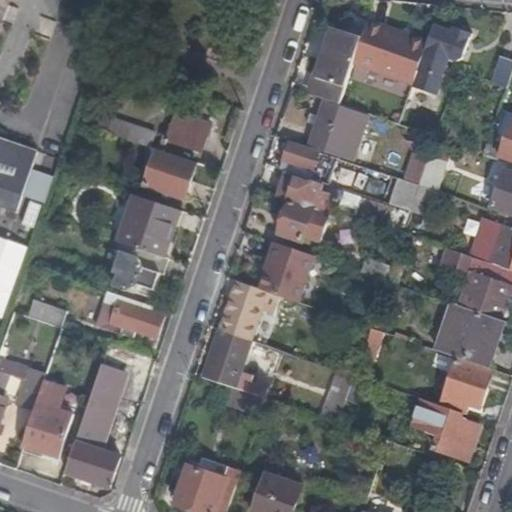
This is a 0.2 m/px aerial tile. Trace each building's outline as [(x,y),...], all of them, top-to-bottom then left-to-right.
[(368,23),(362,40),(353,67),(414,86),(430,43),(368,23)] [(414,86),(413,88),(438,96),(451,60),(459,62),(464,60),(473,34),(455,28),(454,33),(436,26),(430,43),(414,86)] [(310,97),(340,107),(353,67),(362,40),(333,31),(310,97)] [(511,62),(500,60),(493,83),(506,91),(511,74),(511,62)] [(340,159),(343,151),(348,134),(359,138),(365,118),(325,104),(309,148),(340,159)] [(500,110),(488,143),(495,145),(507,112),(500,110)] [(168,136),(163,135),(161,143),(165,144),(166,141),(200,153),(210,124),(175,113),(168,136)] [(511,119),(499,157),(511,161),(511,119)] [(0,206),(18,212),(39,150),(0,136),(0,206)] [(143,145),(128,140),(124,152),(138,157),(143,145)] [(281,169),(328,185),(336,160),(289,145),(281,169)] [(185,199),(197,163),(157,150),(145,185),(185,199)] [(340,159),(352,162),(354,154),(343,151),(340,159)] [(434,190),(442,164),(428,160),(420,185),(434,190)] [(443,193),(454,197),(461,176),(447,171),(449,167),(442,164),(434,190),(443,193)] [(490,207),(511,215),(511,172),(504,170),(490,207)] [(54,176),(40,172),(32,196),(46,200),(54,176)] [(287,173),(279,198),(291,202),(315,210),(334,216),(340,200),(324,195),(323,198),(319,196),(323,185),(287,173)] [(437,208),(443,193),(434,190),(420,185),(414,200),(437,208)] [(182,212),(136,196),(120,243),(149,253),(166,259),(182,212)] [(24,226),(36,229),(43,205),(30,202),(24,226)] [(315,210),(291,202),(280,233),(303,241),(315,210)] [(511,228),(504,226),(492,262),(511,268),(511,228)] [(120,243),(106,238),(98,259),(112,264),(120,243)] [(277,243),(261,291),(277,296),(302,305),(318,257),(277,243)] [(165,275),(170,260),(166,259),(149,253),(144,268),(138,258),(123,252),(116,273),(120,274),(116,286),(128,290),(138,285),(155,291),(160,274),(165,275)] [(511,270),(471,256),(466,270),(474,273),(462,307),(501,320),(509,297),(511,297),(511,270)] [(392,264),(386,281),(397,285),(403,268),(392,264)] [(261,291),(256,289),(238,283),(221,331),(250,341),(301,359),(308,339),(299,336),(296,332),(277,325),(271,341),(253,334),(262,307),(272,310),(277,296),(261,291)] [(152,307),(108,292),(105,302),(118,306),(112,322),(124,326),(122,333),(134,337),(136,330),(157,338),(164,317),(150,312),(152,307)] [(69,313),(35,301),(31,316),(63,327),(69,313)] [(454,304),(437,351),(485,368),(501,320),(462,307),(454,304)] [(379,331),(370,328),(364,347),(373,350),(379,331)] [(250,341),(221,331),(204,377),(234,387),(250,341)] [(373,350),(364,347),(360,357),(369,360),(373,350)] [(0,361),(0,427),(10,401),(1,398),(5,390),(0,388),(0,387),(5,374),(10,376),(7,386),(22,391),(28,371),(0,361)] [(463,414),(466,415),(469,405),(479,408),(491,374),(456,362),(441,406),(463,414)] [(126,374),(103,366),(68,472),(110,488),(122,459),(95,449),(113,396),(119,398),(126,374)] [(366,381),(354,377),(345,401),(357,405),(366,381)] [(268,400),(234,389),(230,400),(264,412),(268,400)] [(29,433),(39,404),(18,397),(10,425),(29,433)] [(441,406),(422,400),(412,428),(439,436),(433,449),(468,460),(480,426),(461,420),(463,414),(441,406)] [(73,416),(39,404),(29,433),(25,447),(59,458),(73,416)] [(185,479),(181,489),(176,505),(197,511),(214,511),(226,479),(189,466),(185,479)] [(176,487),(181,489),(185,479),(179,477),(176,487)] [(294,511),(300,493),(264,481),(253,511),(294,511)]
